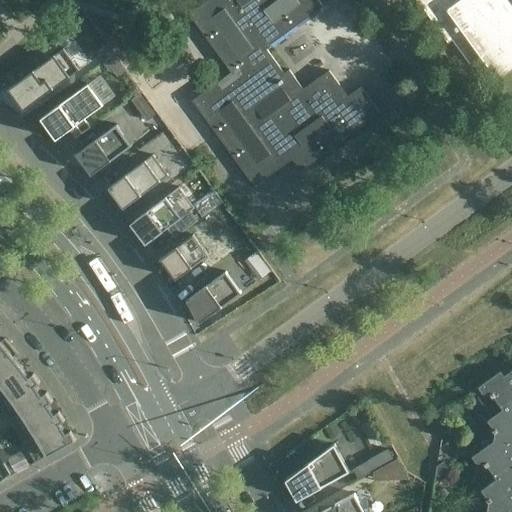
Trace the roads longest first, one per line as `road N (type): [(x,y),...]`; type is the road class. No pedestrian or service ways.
road 1 (residential): [(201,395),(511,171)]
road 2 (residential): [(201,395),(113,248),(0,129)]
road 3 (secondary): [(169,414),(80,268),(0,184)]
road 4 (secondary): [(0,229),(66,289),(147,425)]
road 5 (residential): [(0,285),(58,350),(115,444)]
road 6 (residential): [(267,511),(201,395)]
road 7 (residential): [(115,444),(0,508)]
